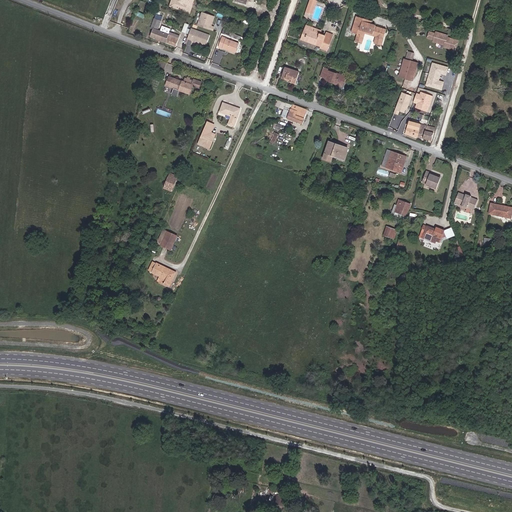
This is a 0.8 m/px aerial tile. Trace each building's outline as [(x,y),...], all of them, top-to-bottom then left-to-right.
[(190,14),(194,0),(179,0),(179,1),(177,0),(171,0),(169,7),(190,14)] [(312,14),(317,1),(313,0),(310,0),(306,12),(309,13),(312,14)] [(210,26),(211,25),(212,24),(215,17),(202,12),(198,26),(213,31),(214,27),(211,26),(210,26)] [(386,30),(375,26),(376,26),(369,24),(370,21),(356,17),(352,32),(357,34),(364,36),(365,34),(366,32),(378,36),(376,44),(382,46),(386,30)] [(180,35),(169,32),(171,29),(162,25),(160,31),(158,30),(161,21),(154,19),(151,28),(154,29),(151,37),(176,46),(180,35)] [(320,34),(321,31),(307,26),(305,29),(320,34)] [(206,46),(210,35),(191,29),(187,39),(195,42),(198,43),(206,46)] [(325,36),(320,34),(305,29),(302,40),(317,45),(321,47),(320,48),(327,51),(333,35),(327,32),(325,36)] [(378,36),(366,32),(365,34),(376,37),(374,44),(376,44),(378,36)] [(458,41),(447,38),(448,36),(436,32),(435,34),(429,32),(427,38),(434,40),(433,42),(444,45),(444,47),(455,51),(458,41)] [(362,44),(364,36),(357,34),(355,42),(362,44)] [(235,53),(239,44),(226,39),(227,39),(223,37),(219,47),(223,49),(223,48),(235,53)] [(413,80),(418,64),(404,60),(399,77),(413,80)] [(163,72),(166,64),(157,61),(154,69),(163,72)] [(449,67),(432,63),(425,86),(442,91),(445,82),(439,81),(441,75),(446,76),(449,67)] [(295,84),(299,72),(285,68),(282,77),(292,80),(291,82),(295,84)] [(343,86),(346,77),(328,71),(329,69),(324,68),(321,77),(325,78),(325,80),(343,86)] [(190,95),(193,85),(192,85),(194,81),(190,80),(190,78),(188,77),(187,79),(185,78),(184,82),(172,78),(169,87),(175,89),(179,91),(190,95)] [(413,106),(428,112),(435,97),(419,90),(413,106)] [(412,97),(402,93),(394,114),(398,115),(399,112),(405,114),(406,111),(407,111),(412,97)] [(234,127),(240,109),(223,103),(220,112),(231,116),(228,125),(234,127)] [(303,124),(307,110),(287,103),(286,103),(284,109),(282,117),(303,124)] [(209,149),(216,134),(211,133),(215,125),(207,122),(198,144),(209,149)] [(418,137),(421,125),(414,123),(412,127),(408,126),(405,134),(418,137)] [(421,125),(418,137),(432,141),(434,133),(426,131),(427,126),(421,125)] [(275,144),(279,134),(275,133),(270,142),(275,144)] [(344,160),(348,148),(329,142),(323,159),(331,162),(333,156),(344,160)] [(401,173),(407,157),(388,150),(382,166),(401,173)] [(436,189),(441,177),(426,171),(422,182),(426,184),(426,185),(436,189)] [(173,188),(178,176),(170,173),(165,185),(173,188)] [(171,194),(173,188),(165,185),(163,191),(171,194)] [(471,197),(471,196),(466,194),(466,195),(459,193),(455,203),(462,206),(461,207),(467,209),(467,208),(474,210),(478,200),(471,197)] [(409,211),(411,204),(399,200),(397,205),(393,215),(394,215),(395,212),(405,216),(409,211)] [(511,218),(511,213),(511,207),(491,204),(489,214),(511,218)] [(441,239),(447,237),(447,239),(455,236),(452,228),(445,231),(445,230),(437,227),(436,229),(427,226),(427,227),(423,238),(435,243),(436,241),(440,243),(441,239)] [(394,239),(397,230),(387,227),(384,235),(394,239)] [(162,246),(168,232),(163,230),(157,244),(162,246)] [(171,250),(177,236),(168,232),(162,246),(171,250)] [(491,246),(492,239),(485,238),(484,245),(491,246)] [(170,287),(176,273),(157,263),(156,264),(153,272),(152,273),(160,277),(158,281),(170,287)]
